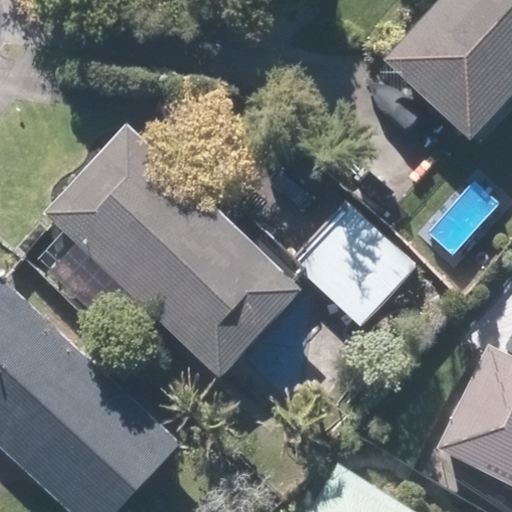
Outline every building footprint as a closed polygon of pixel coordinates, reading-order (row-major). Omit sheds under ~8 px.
[(511,0),(437,0),(374,67),(458,145),(511,87),(511,0)] [(41,216),(215,381),(297,296),(122,131),(41,216)] [(310,273),(302,281),(353,329),(408,271),(350,215),(302,265),(310,273)] [(0,455),(60,511),(114,511),(176,447),(0,283),(0,455)] [(511,511),(511,362),(480,344),(409,482),(468,511),(511,511)] [(405,511),(329,463),(298,511),(405,511)]
